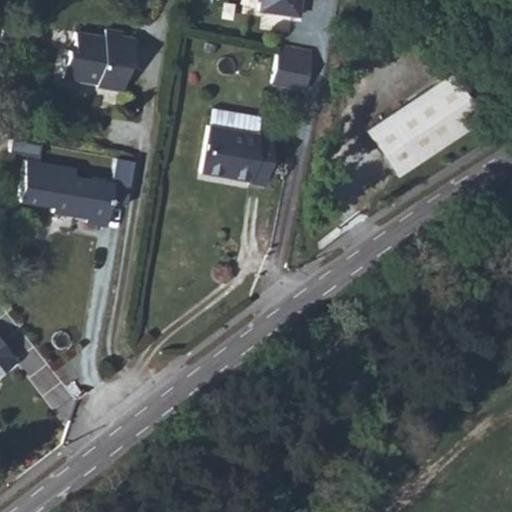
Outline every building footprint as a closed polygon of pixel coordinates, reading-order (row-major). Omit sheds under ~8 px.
[(258,0),(257,10),(297,16),(298,0),(258,0)] [(128,62),(132,38),(120,36),(121,32),(104,29),(103,37),(74,32),(71,49),(65,48),(59,77),(79,81),(80,78),(95,81),(94,86),(120,90),(125,61),(128,62)] [(309,59),(310,52),(276,45),(275,53),(309,59)] [(309,59),(275,53),(269,83),(303,89),(309,59)] [(479,122),(448,73),(363,126),(394,175),(479,122)] [(14,106),(16,95),(6,93),(5,105),(14,106)] [(209,108),(206,125),(255,133),(256,129),(258,116),(209,108)] [(255,133),(206,125),(197,173),(247,181),(247,183),(262,186),(271,132),(256,129),(255,133)] [(39,144),(9,138),(7,151),(36,156),(39,144)] [(103,225),(110,183),(71,176),(72,168),(23,160),(16,199),(50,206),(49,211),(83,217),(83,221),(103,225)] [(511,227),(491,234),(500,264),(511,260),(511,227)] [(0,371),(14,360),(0,342),(0,371)]
